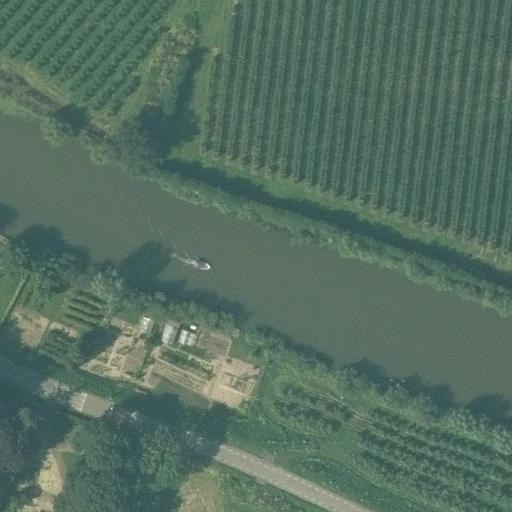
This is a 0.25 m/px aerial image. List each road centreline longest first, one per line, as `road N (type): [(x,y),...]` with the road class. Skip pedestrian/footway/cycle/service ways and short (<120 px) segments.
road 1 (unclassified): [(163,432),(350,511)]
road 2 (residential): [(163,432),(0,365)]
